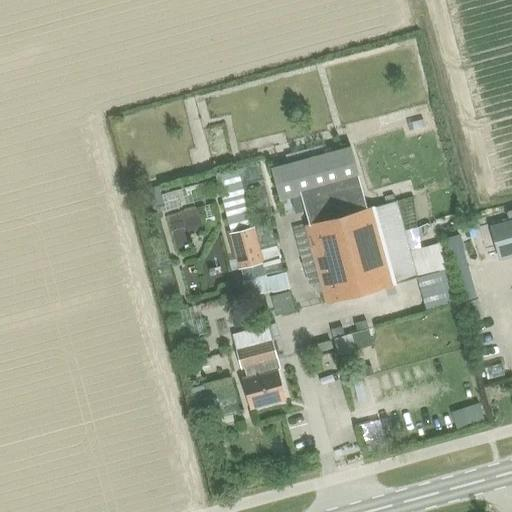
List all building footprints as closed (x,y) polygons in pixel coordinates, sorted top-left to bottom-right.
[(326,303),(417,278),(396,201),(367,210),(349,147),(272,169),(280,200),(301,194),(310,225),(305,226),(326,303)] [(511,220),(489,227),(498,258),(511,253),(511,220)] [(239,270),(251,266),(265,263),(256,227),(229,234),(239,270)] [(237,329),(240,339),(267,333),(265,322),(237,329)] [(334,348),(368,339),(364,325),(331,334),(334,348)] [(277,370),(280,369),(277,359),(272,341),(236,351),(241,369),(244,368),(247,378),(242,379),(250,409),(285,399),(277,370)] [(376,362),(372,345),(361,347),(365,365),(376,362)]
